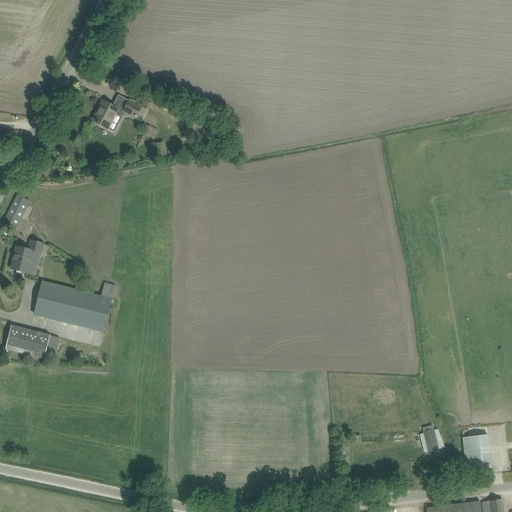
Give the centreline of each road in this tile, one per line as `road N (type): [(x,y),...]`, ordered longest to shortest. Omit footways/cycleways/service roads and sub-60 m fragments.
road 1 (unclassified): [(511,485),(234,509),(186,507),(0,467)]
road 2 (unclassified): [(0,196),(103,0)]
